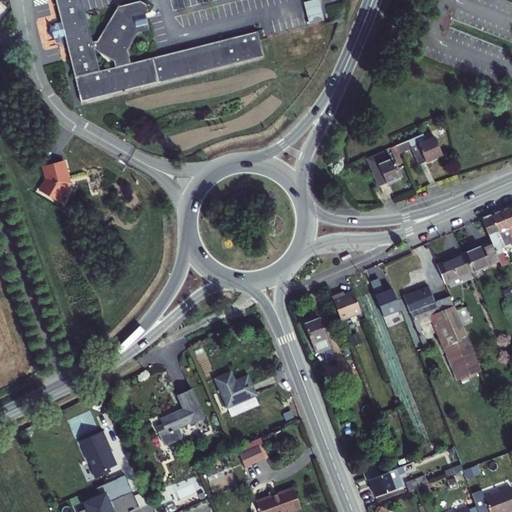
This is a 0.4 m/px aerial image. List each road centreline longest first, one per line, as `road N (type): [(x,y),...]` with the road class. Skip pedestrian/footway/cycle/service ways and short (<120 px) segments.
road 1 (primary): [(297,254),(324,242),(410,231),(509,183)]
road 2 (primary): [(509,183),(384,220),(328,218),(304,203)]
road 3 (tertiary): [(286,339),(352,511)]
road 4 (primary): [(92,371),(142,344),(202,292),(232,280)]
road 5 (primary): [(189,240),(163,301),(92,371)]
road 6 (primary): [(355,44),(305,124),(248,161)]
road 7 (primary): [(300,193),(302,164),(355,44)]
